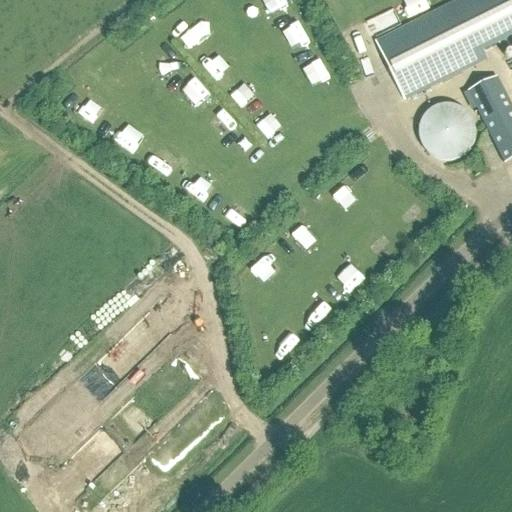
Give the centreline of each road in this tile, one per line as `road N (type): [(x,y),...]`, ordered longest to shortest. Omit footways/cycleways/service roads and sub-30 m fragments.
road 1 (track): [(0,107),(189,244),(209,269),(227,399),(272,443)]
road 2 (unclassified): [(202,511),(511,209)]
